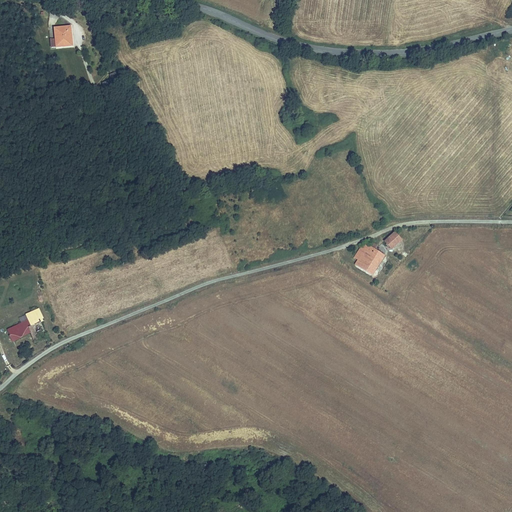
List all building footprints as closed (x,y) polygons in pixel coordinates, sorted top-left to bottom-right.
[(55,40),(51,40),(51,48),(62,47),(62,45),(71,45),(70,34),(73,34),(73,29),(66,29),(65,27),(54,28),(55,40)] [(97,74),(99,81),(115,75),(111,64),(105,66),(107,71),(97,74)] [(115,75),(99,81),(100,85),(120,78),(118,74),(115,75)] [(394,235),(383,244),(390,252),(401,242),(394,235)] [(371,243),(369,244),(366,249),(368,250),(359,265),(373,273),(383,257),(373,251),(375,246),(371,243)] [(35,343),(48,338),(41,321),(44,320),(40,308),(26,314),(28,319),(8,328),(13,341),(31,333),(35,343)]
